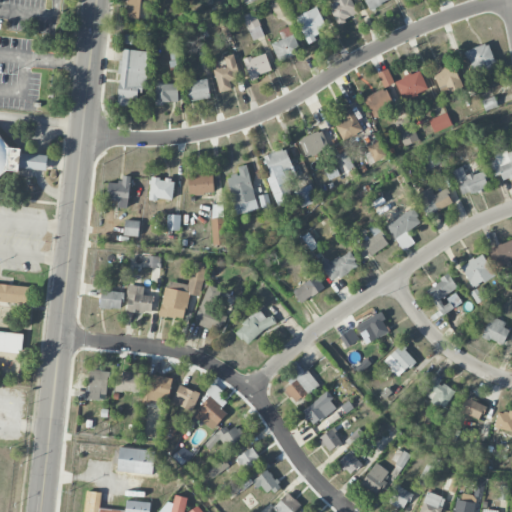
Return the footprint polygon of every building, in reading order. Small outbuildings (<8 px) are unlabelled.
[(126,0),(125,17),(139,18),(140,0),(126,0)] [(290,13),(283,0),(279,0),(270,5),(277,19),(290,13)] [(355,17),(349,0),(327,0),(336,23),(355,17)] [(363,0),(368,10),(388,1),(387,0),(363,0)] [(308,44),(316,41),(314,35),(327,30),(317,7),(296,16),(308,44)] [(264,36),(254,12),(243,16),(252,41),(264,36)] [(271,43),(277,61),(300,53),(291,26),(279,30),(283,39),(271,43)] [(472,77),(496,71),(490,44),(466,50),(472,77)] [(146,51),(121,50),(117,105),(129,106),(129,99),(142,100),(146,51)] [(249,78),(271,72),(266,53),(243,59),(249,78)] [(226,66),(213,69),(219,93),(231,90),(229,81),(239,78),(233,54),(224,57),(226,66)] [(463,91),(450,56),(441,59),(444,66),(432,71),(443,99),(463,91)] [(393,84),(388,69),(378,72),(383,87),(393,84)] [(394,81),(403,101),(428,90),(420,70),(394,81)] [(210,98),(207,79),(186,82),(189,102),(210,98)] [(178,83),(155,83),(155,104),(178,104),(178,83)] [(392,108),(386,89),(365,96),(371,115),(392,108)] [(485,111),(497,107),(494,97),(482,101),(485,111)] [(343,112),(347,120),(337,124),(342,140),(361,132),(352,108),(343,112)] [(435,134),(452,126),(446,112),(428,121),(435,134)] [(403,146),(417,141),(408,117),(394,122),(403,146)] [(329,149),(321,130),(298,140),(306,158),(329,149)] [(0,134),(0,184),(1,185),(2,170),(18,171),(18,168),(46,170),(47,155),(20,153),(21,149),(5,148),(6,135),(0,134)] [(374,163),(386,157),(379,141),(367,147),(374,163)] [(286,148),(263,156),(271,177),(267,178),(277,206),(291,201),(284,182),(296,178),(286,148)] [(429,169),(440,163),(433,149),(421,155),(429,169)] [(511,176),(511,149),(488,159),(494,176),(500,174),(502,180),(511,176)] [(340,154),(347,170),(353,167),(346,151),(340,154)] [(247,165),(238,167),(239,174),(227,177),(236,215),(257,209),(247,165)] [(325,171),(329,180),(339,175),(335,166),(325,171)] [(488,187),(483,171),(466,176),(463,167),(453,170),(461,196),(488,187)] [(214,193),(213,174),(188,175),(189,194),(214,193)] [(127,209),(131,177),(120,175),(120,184),(108,182),(106,199),(118,201),(117,208),(127,209)] [(149,198),(171,201),(174,181),(152,177),(149,198)] [(301,208),(317,202),(311,185),(294,191),(301,208)] [(446,189),(434,195),(430,187),(414,195),(426,217),(453,203),(446,189)] [(259,196),(261,208),(270,206),(267,194),(259,196)] [(402,251),(414,244),(406,231),(421,223),(412,209),(386,224),(402,251)] [(167,230),(179,230),(180,215),(167,214),(167,230)] [(139,221),(124,220),(124,236),(138,236),(139,221)] [(368,228),(372,236),(357,244),(364,258),(388,246),(376,224),(368,228)] [(301,237),(311,251),(318,246),(308,232),(301,237)] [(511,258),(511,240),(490,247),(496,269),(511,264),(511,259),(511,258)] [(358,266),(348,250),(321,266),(331,282),(358,266)] [(494,276),(482,254),(460,266),(473,288),(494,276)] [(146,267),(159,268),(160,257),(147,256),(146,267)] [(201,297),(206,264),(192,261),(188,285),(166,281),(160,315),(185,320),(189,295),(201,297)] [(325,287),(317,275),(293,291),(301,303),(325,287)] [(457,288),(449,275),(425,289),(442,315),(462,303),(456,294),(442,302),(440,299),(457,288)] [(0,301),(28,303),(28,285),(0,284),(0,301)] [(143,286),(127,285),(126,312),(152,313),(153,296),(143,295),(143,286)] [(195,323),(221,331),(226,314),(220,312),(226,291),(207,285),(195,323)] [(477,304),(485,299),(478,288),(470,293),(477,304)] [(99,307),(120,310),(123,293),(102,290),(99,307)] [(271,315),(266,319),(259,310),(234,330),(246,345),(276,321),(271,315)] [(356,325),(367,344),(389,332),(382,321),(386,319),(381,311),(356,325)] [(481,336),(502,345),(510,326),(490,317),(481,336)] [(339,337),(347,348),(359,339),(352,329),(339,337)] [(0,351),(21,354),(23,334),(0,331),(0,351)] [(415,362),(400,345),(383,361),(398,377),(415,362)] [(356,367),(362,372),(370,362),(364,357),(356,367)] [(283,379),(293,401),(318,389),(309,370),(303,373),(298,363),(290,367),(293,374),(283,379)] [(107,400),(107,370),(88,370),(87,399),(107,400)] [(116,373),(115,391),(140,392),(141,374),(116,373)] [(144,400),(168,403),(171,377),(147,375),(144,400)] [(442,379),(433,375),(422,397),(445,409),(455,390),(440,383),(442,379)] [(230,405),(218,395),(222,391),(213,383),(205,392),(210,395),(193,415),(210,429),(230,405)] [(192,411),(199,393),(179,385),(172,403),(192,411)] [(337,407),(326,392),(302,410),(312,425),(337,407)] [(479,420),(485,405),(466,397),(460,412),(479,420)] [(511,412),(496,411),(494,429),(511,430),(511,412)] [(237,426),(227,432),(225,428),(204,442),(208,449),(221,440),(227,451),(245,439),(237,426)] [(319,438),(329,452),(341,442),(331,429),(319,438)] [(152,476),(155,451),(120,447),(117,471),(152,476)] [(236,458),(244,471),(260,460),(251,448),(236,458)] [(337,462),(350,475),(362,464),(349,451),(337,462)] [(389,472),(374,463),(361,485),(376,494),(389,472)] [(280,487),(269,470),(254,479),(264,496),(280,487)] [(251,480),(244,477),(238,487),(245,491),(251,480)] [(485,480),(476,478),(474,495),(458,493),(454,511),(472,511),(475,496),(482,497),(485,480)] [(403,510),(412,494),(397,485),(388,501),(403,510)] [(149,511),(150,503),(126,500),(125,511),(100,508),(101,492),(86,491),(83,511),(149,511)] [(439,511),(445,498),(427,492),(419,511),(439,511)] [(294,511),(301,505),(287,493),(274,507),(278,511),(294,511)] [(170,511),(184,511),(188,498),(175,495),(170,511)]
